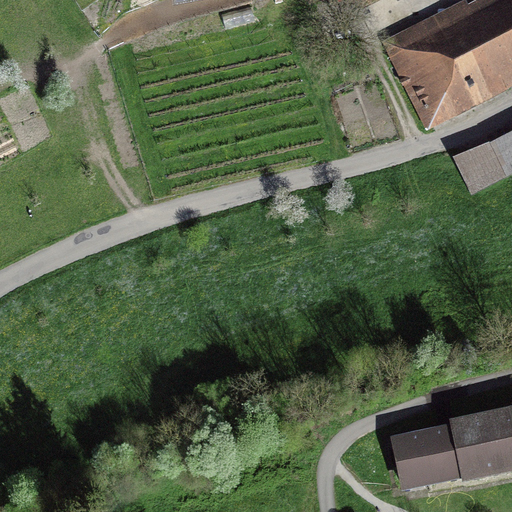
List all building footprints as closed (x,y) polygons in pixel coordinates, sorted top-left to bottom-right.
[(412,29),(383,43),(412,101),(419,98),(433,127),(509,89),(503,76),(511,71),(511,3),(423,48),(412,29)] [(344,14),(320,15),(321,35),(345,34),(344,14)] [(511,139),(461,166),(472,193),(511,172),(511,139)] [(511,426),(452,440),(462,484),(463,490),(511,479),(511,426)] [(452,440),(390,451),(399,495),(462,484),(452,440)]
